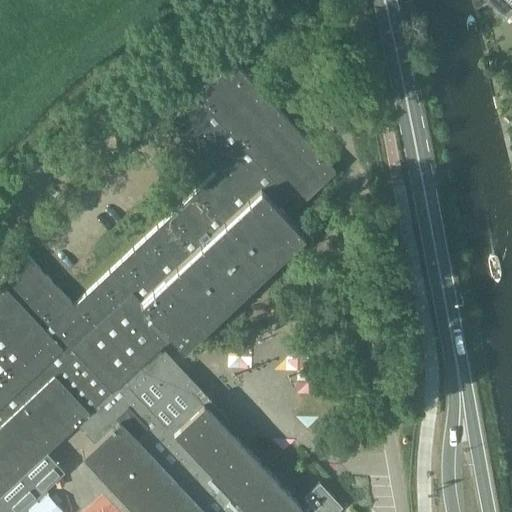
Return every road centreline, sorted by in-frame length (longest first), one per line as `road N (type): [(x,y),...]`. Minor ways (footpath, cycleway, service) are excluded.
road 1 (secondary): [(449,323),(381,0)]
road 2 (secondary): [(488,511),(449,323)]
road 3 (secondary): [(449,323),(449,511)]
